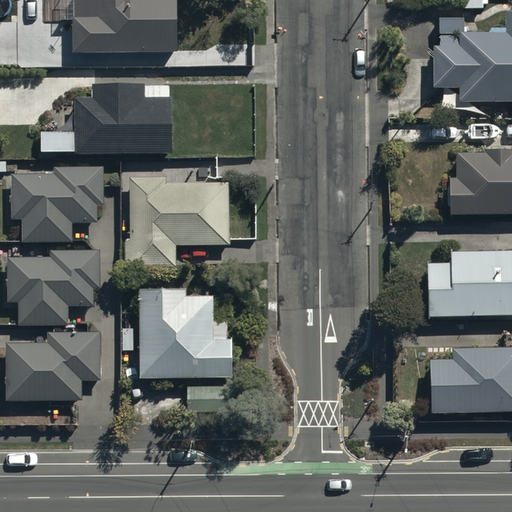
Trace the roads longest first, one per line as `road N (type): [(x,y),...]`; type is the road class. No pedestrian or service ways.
road 1 (residential): [(322,496),(317,0)]
road 2 (tertiary): [(322,496),(0,497)]
road 3 (tertiary): [(511,494),(322,496)]
